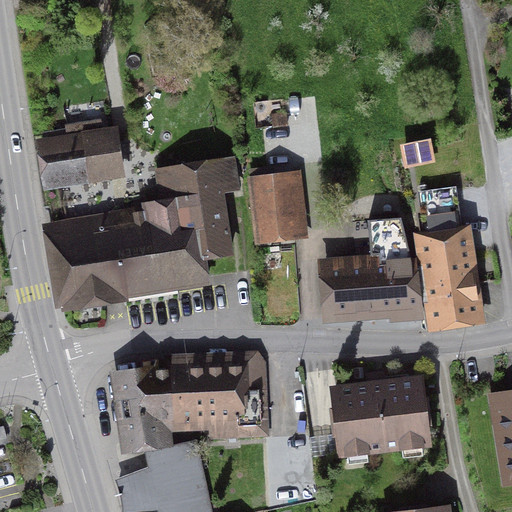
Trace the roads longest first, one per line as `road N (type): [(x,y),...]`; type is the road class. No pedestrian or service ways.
road 1 (residential): [(52,369),(142,339),(439,343)]
road 2 (residential): [(511,276),(465,0)]
road 3 (secondary): [(0,100),(52,369)]
road 4 (residential): [(439,343),(468,511)]
road 5 (secondary): [(52,369),(90,511)]
